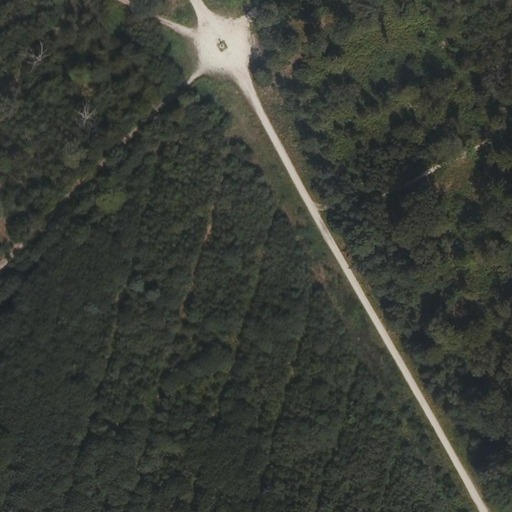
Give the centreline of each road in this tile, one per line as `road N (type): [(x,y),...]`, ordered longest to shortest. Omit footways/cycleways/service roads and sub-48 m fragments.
road 1 (track): [(194,0),(305,214),(481,511)]
road 2 (track): [(222,48),(0,266)]
